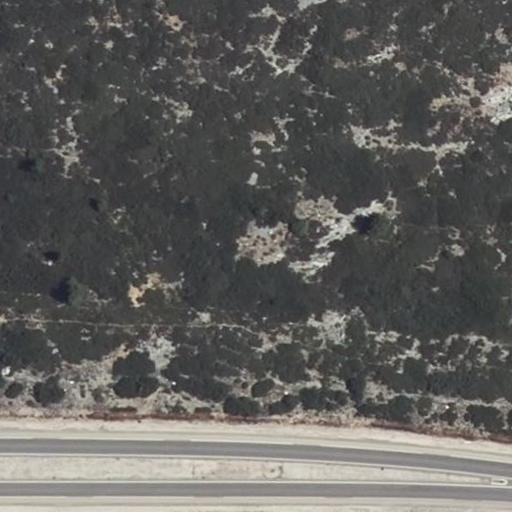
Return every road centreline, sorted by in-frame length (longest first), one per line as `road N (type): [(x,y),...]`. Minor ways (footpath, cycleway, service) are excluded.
road 1 (primary): [(511,479),(385,459),(0,447)]
road 2 (primary): [(0,486),(511,490)]
